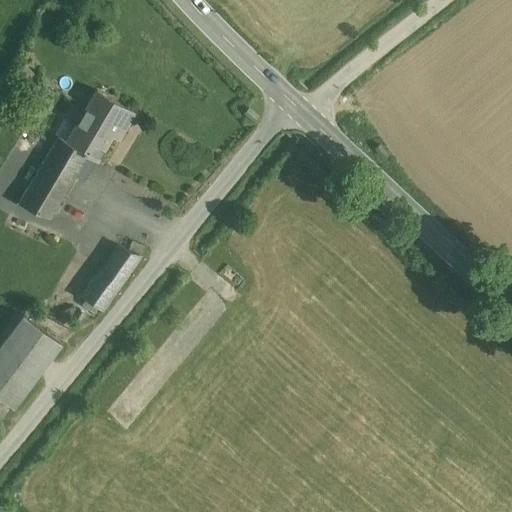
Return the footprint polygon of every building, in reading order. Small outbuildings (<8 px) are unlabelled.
[(134,112),(95,88),(81,112),(113,132),(119,136),(134,112)] [(113,132),(81,112),(63,138),(87,154),(95,159),(113,132)] [(59,137),(19,200),(47,218),(87,154),(63,138),(59,137)] [(120,243),(65,320),(84,337),(141,258),(120,243)] [(21,313),(0,341),(0,395),(15,407),(62,344),(21,313)] [(125,431),(142,446),(171,413),(154,398),(125,431)]
